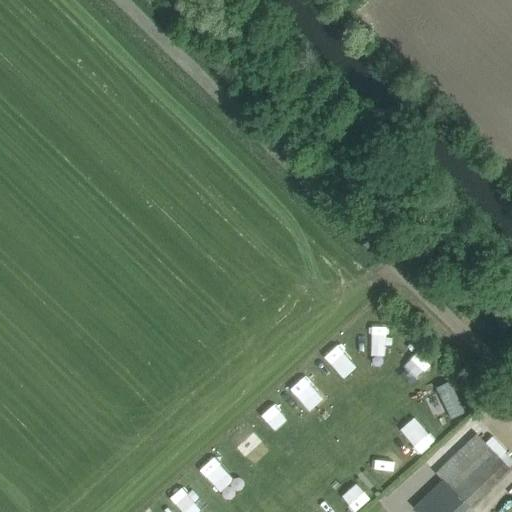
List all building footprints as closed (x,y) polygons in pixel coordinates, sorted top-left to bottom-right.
[(449,380),(435,387),(451,419),(464,412),(449,380)] [(274,431),(288,420),(277,404),(263,415),(274,431)] [(437,473),(445,482),(416,509),(418,511),(462,511),(509,467),(477,434),(437,473)] [(201,469),(222,492),(237,480),(216,456),(201,469)] [(358,481),(340,498),(352,511),(357,511),(373,498),(358,481)]
